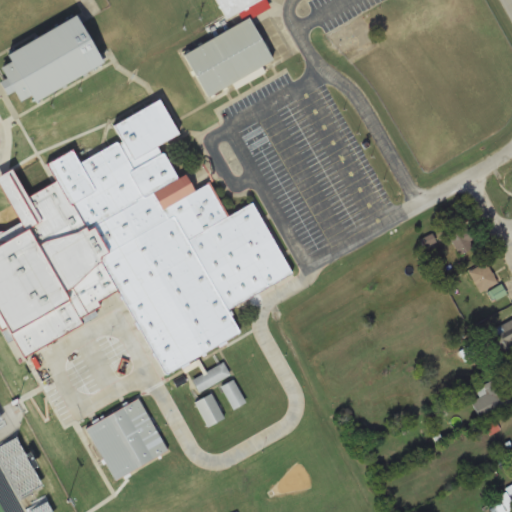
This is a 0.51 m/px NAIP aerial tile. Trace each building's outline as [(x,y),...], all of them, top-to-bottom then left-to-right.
[(213,0),(224,19),(258,0),(213,0)] [(2,52),(7,61),(0,65),(0,72),(15,102),(27,95),(29,100),(99,63),(73,14),(2,52)] [(182,55),(206,97),(271,60),(247,18),(182,55)] [(0,231),(0,317),(22,356),(80,323),(77,318),(98,306),(95,302),(115,290),(164,376),(240,333),(228,311),(293,274),(251,200),(226,214),(208,181),(193,190),(183,173),(176,178),(161,152),(158,154),(154,147),(177,134),(157,100),(112,125),(121,142),(116,145),(115,142),(78,163),(70,150),(45,164),(54,181),(26,197),(10,169),(0,174),(0,188),(19,222),(4,231),(0,231)] [(453,232),(457,253),(474,249),(470,228),(453,232)] [(498,281),(486,261),(469,272),(481,292),(498,281)] [(511,350),(511,320),(492,331),(504,355),(511,350)] [(223,351),(230,367),(266,352),(259,336),(223,351)] [(190,379),(197,392),(229,373),(221,361),(190,379)] [(471,401),(480,419),(511,403),(511,398),(501,375),(484,383),(488,393),(471,401)] [(232,408),(245,402),(232,378),(219,385),(232,408)] [(142,401),(151,417),(190,395),(181,379),(142,401)] [(224,417),(210,392),(193,401),(207,426),(224,417)] [(84,426),(111,479),(165,451),(137,398),(84,426)] [(39,486),(14,436),(0,443),(0,463),(17,497),(39,486)] [(511,486),(491,503),(498,511),(508,511),(511,509),(511,501),(510,499),(511,497),(511,486)] [(27,511),(50,511),(45,501),(27,511)]
